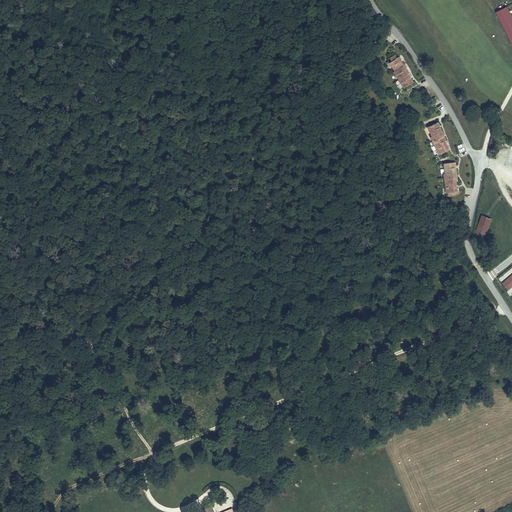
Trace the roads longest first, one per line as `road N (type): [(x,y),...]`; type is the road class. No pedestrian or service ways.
road 1 (track): [(37,0),(110,56),(128,162),(235,197),(285,229),(328,243),(382,231),(427,238),(462,310),(481,319)]
road 2 (residential): [(370,0),(461,129),(477,174),(467,242),(511,316)]
